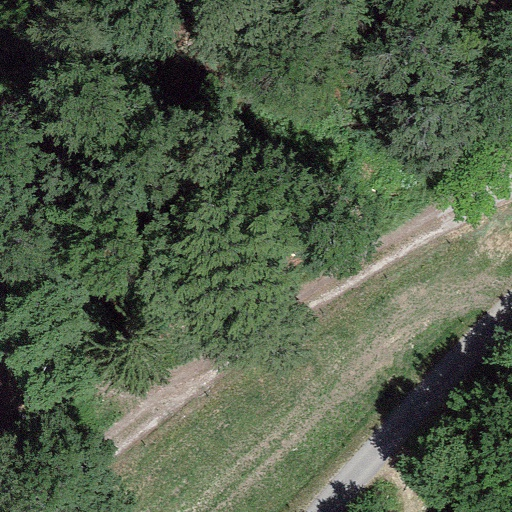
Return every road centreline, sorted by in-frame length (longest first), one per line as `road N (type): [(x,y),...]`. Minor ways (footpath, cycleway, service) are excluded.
road 1 (track): [(511,198),(381,268),(45,511)]
road 2 (unclassified): [(511,314),(331,511)]
